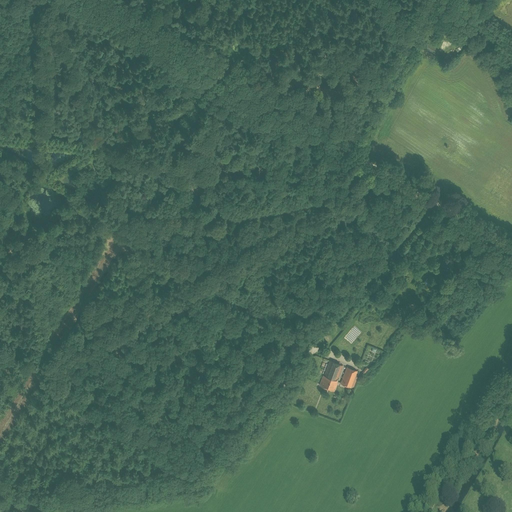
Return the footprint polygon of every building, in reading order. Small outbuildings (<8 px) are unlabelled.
[(443,26),(449,30),(452,26),(445,22),(443,26)] [(465,38),(470,40),(475,33),(470,30),(465,38)] [(422,48),(432,55),(439,46),(428,38),(422,48)] [(424,282),(429,287),(433,282),(427,278),(424,282)] [(323,375),(319,385),(334,391),(338,379),(337,378),(342,365),(330,360),(324,375),(323,375)] [(340,384),(351,387),(357,371),(347,367),(340,384)]
